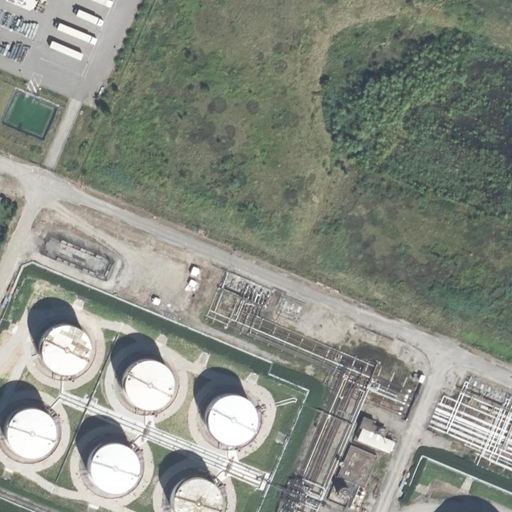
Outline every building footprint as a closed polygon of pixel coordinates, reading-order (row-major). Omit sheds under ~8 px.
[(57,317),(49,323),(44,330),(41,340),(43,350),(49,359),(56,364),(66,366),(76,364),(84,359),(89,352),(92,341),(90,331),(85,323),(76,317),(67,315),(57,317)] [(141,353),(133,359),(128,366),(125,375),(127,386),(133,395),(140,400),(150,402),(160,400),(168,395),(173,388),(176,376),(174,367),(169,359),(160,353),(151,351),(141,353)] [(225,388),(217,394),(211,401),(209,411),(211,421),(217,430),(224,435),(234,437),(244,435),(252,430),(257,423),(260,412),(258,402),(253,394),(244,388),(235,386),(225,388)] [(23,398),(15,403),(10,410),(8,420),(9,430),(15,439),(23,444),(32,446),(42,444),(50,440),(55,432),(58,421),(56,411),(51,403),(42,397),(33,396),(23,398)] [(363,427),(358,439),(392,452),(396,440),(363,427)] [(108,434),(100,439),(95,447),(92,456),(94,467),(100,475),(107,480),(117,482),(127,481),(135,476),(140,468),(143,457),(141,447),(136,440),(127,433),(118,432),(108,434)] [(191,470),(183,476),(177,483),(175,492),(177,503),(183,511),(217,511),(223,505),(226,493),(224,484),(219,476),(210,470),(201,468),(191,470)]
